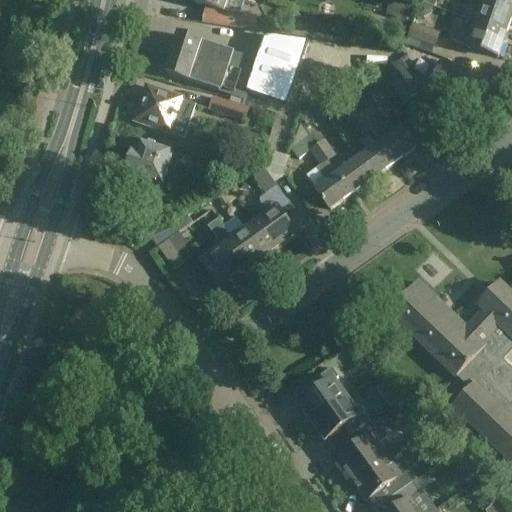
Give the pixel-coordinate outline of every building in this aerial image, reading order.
[(229,0),(190,0),(190,3),(207,9),(205,26),(254,34),(257,17),(225,12),(229,0)] [(422,0),(421,4),(435,9),(437,0),(422,0)] [(511,10),(484,0),(479,13),(474,11),(470,22),(475,24),(506,35),(511,17),(511,10)] [(511,0),(482,0),(484,0),(511,10),(511,0)] [(390,16),(409,22),(414,9),(394,2),(390,16)] [(431,16),(432,9),(422,5),(417,18),(424,20),(431,16)] [(258,19),(256,32),(266,33),(267,28),(258,19)] [(408,38),(434,48),(440,31),(414,21),(408,38)] [(506,35),(475,24),(470,36),(455,30),(450,42),(497,59),(504,41),(506,41),(508,36),(506,35)] [(248,94),(272,102),(285,107),(306,44),(266,38),(258,62),(221,51),(203,45),(179,37),(166,76),(245,102),(248,94)] [(400,64),(383,76),(404,106),(421,94),(400,64)] [(441,65),(430,95),(476,112),(487,81),(441,65)] [(148,91),(138,123),(170,134),(186,139),(191,124),(196,107),(148,91)] [(213,97),(209,109),(245,121),(249,108),(213,97)] [(360,100),(353,105),(372,130),(382,144),(397,164),(414,152),(400,131),(388,139),(360,100)] [(300,112),(285,107),(272,102),(269,111),(288,117),(277,150),(286,153),(300,112)] [(372,130),(353,105),(352,103),(345,109),(364,135),(372,130)] [(329,160),(317,144),(309,132),(302,138),(322,166),(318,169),(328,183),(315,192),(329,213),(354,195),(339,175),(329,160)] [(317,144),(329,160),(336,155),(324,138),(317,144)] [(134,156),(129,171),(130,172),(129,175),(148,181),(145,191),(156,195),(160,184),(162,185),(175,147),(161,142),(158,149),(143,144),(139,153),(136,152),(135,156),(134,156)] [(397,164),(382,144),(360,160),(375,180),(397,164)] [(360,160),(339,175),(354,195),(375,180),(360,160)] [(260,165),(251,171),(266,193),(276,186),(260,165)] [(228,187),(219,193),(228,206),(237,201),(228,187)] [(267,217),(255,226),(273,253),(300,234),(278,204),(265,213),(267,217)] [(273,253),(255,226),(241,236),(238,232),(230,238),(252,268),(273,253)] [(179,235),(169,242),(185,264),(194,258),(189,251),(190,250),(179,235)] [(252,268),(230,238),(221,244),(224,248),(200,265),(219,291),(252,268)] [(511,298),(501,287),(497,292),(485,304),(475,314),(479,319),(461,337),(412,290),(384,319),(452,383),(458,377),(471,390),(453,409),(511,465),(511,370),(503,362),(511,351),(511,298)] [(353,356),(364,348),(359,342),(348,349),(353,356)] [(310,425),(311,426),(347,400),(346,399),(334,382),(339,379),(333,370),(317,381),(312,384),(319,393),(300,406),(304,411),(302,413),(311,424),(310,425)] [(348,401),(347,400),(311,426),(312,427),(312,426),(321,438),(323,437),(326,442),(345,429),(351,437),(371,424),(365,415),(359,418),(347,401),(348,401)] [(337,463),(352,483),(386,458),(377,446),(387,439),(374,421),(371,424),(351,437),(349,438),(357,449),(337,463)] [(392,498),(417,482),(404,463),(394,470),(386,458),(352,483),(367,503),(369,502),(386,489),(392,498)] [(425,489),(435,482),(429,474),(419,481),(425,489)] [(394,511),(434,511),(421,494),(423,492),(416,483),(392,498),(400,508),(394,511)] [(489,492),(478,502),(487,511),(499,501),(489,492)] [(499,501),(487,511),(485,511),(500,511),(505,508),(499,501)]
